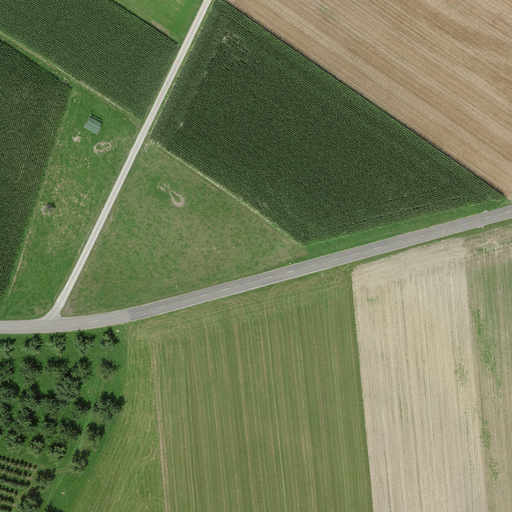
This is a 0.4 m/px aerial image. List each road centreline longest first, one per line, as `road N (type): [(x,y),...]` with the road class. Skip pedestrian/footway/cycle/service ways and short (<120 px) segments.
road 1 (unclassified): [(0,327),(160,308),(511,211)]
road 2 (track): [(209,0),(49,327)]
